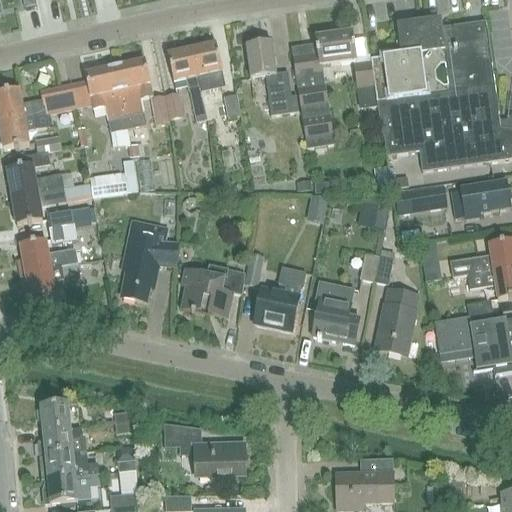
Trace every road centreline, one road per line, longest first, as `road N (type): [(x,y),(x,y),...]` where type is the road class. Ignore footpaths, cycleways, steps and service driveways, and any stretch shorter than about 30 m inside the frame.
road 1 (residential): [(284,381),(82,337),(0,340)]
road 2 (residential): [(0,57),(267,0)]
road 3 (residential): [(511,423),(485,426),(284,381)]
road 4 (residential): [(287,511),(284,381)]
